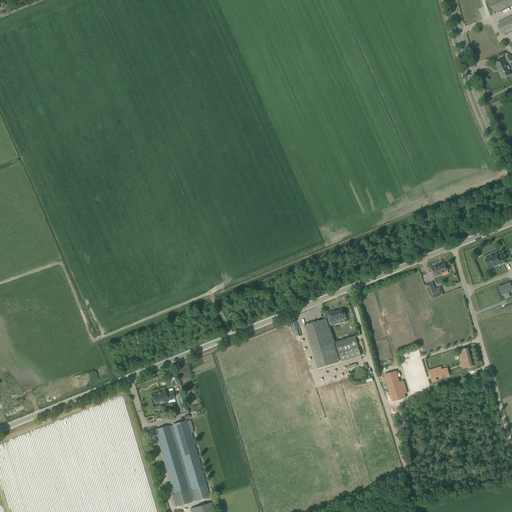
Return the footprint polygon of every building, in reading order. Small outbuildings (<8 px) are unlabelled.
[(511,0),(490,0),(488,1),(494,14),(511,5),(511,0)] [(502,34),(503,33),(505,36),(511,31),(511,15),(498,22),(499,25),(497,26),(502,34)] [(511,74),(503,59),(495,63),(502,78),(511,74)] [(488,267),(493,265),(493,267),(501,263),(497,253),(490,256),(490,257),(484,260),(488,268),(489,268),(488,267)] [(430,268),(434,277),(442,274),(441,273),(448,271),(445,263),(440,265),(430,268)] [(427,284),(425,285),(431,300),(444,294),(440,287),(435,289),(432,282),(430,283),(428,284),(427,284)] [(510,282),(498,287),(501,295),(511,291),(510,287),(511,287),(510,282)] [(505,313),(511,310),(511,303),(503,307),(505,313)] [(330,323),(343,318),(343,319),(343,320),(344,322),(345,323),(347,323),(347,321),(347,319),(346,319),(345,318),(346,317),(344,313),(343,313),(341,310),(332,313),(331,312),(332,312),(332,311),(327,313),(330,323)] [(317,368),(338,362),(324,319),(304,326),(317,368)] [(360,355),(355,337),(335,343),(341,361),(360,355)] [(469,348),(460,350),(463,360),(464,359),(467,368),(474,366),(469,348)] [(429,370),(432,382),(437,381),(436,377),(446,375),(446,376),(449,376),(447,368),(442,369),(441,367),(429,370)] [(383,375),(392,402),(405,398),(404,394),(406,393),(402,382),(399,383),(396,371),(383,375)] [(175,399),(173,393),(166,395),(164,390),(158,392),(158,393),(153,394),(155,399),(153,399),(155,404),(159,403),(159,402),(163,401),(164,403),(168,402),(168,401),(175,399)] [(186,410),(181,393),(175,395),(180,412),(186,410)] [(155,430),(173,494),(172,494),(175,507),(192,502),(192,501),(194,500),(195,501),(209,497),(205,485),(187,421),(155,430)] [(190,509),(191,511),(214,511),(211,502),(190,509)]
